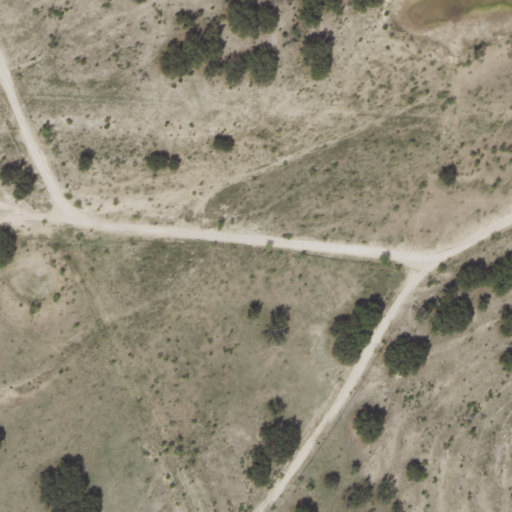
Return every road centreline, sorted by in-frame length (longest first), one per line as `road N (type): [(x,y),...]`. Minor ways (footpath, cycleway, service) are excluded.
road 1 (residential): [(434,251),(79,166),(0,168)]
road 2 (residential): [(511,201),(469,241),(434,251),(414,315),(296,424),(233,511)]
